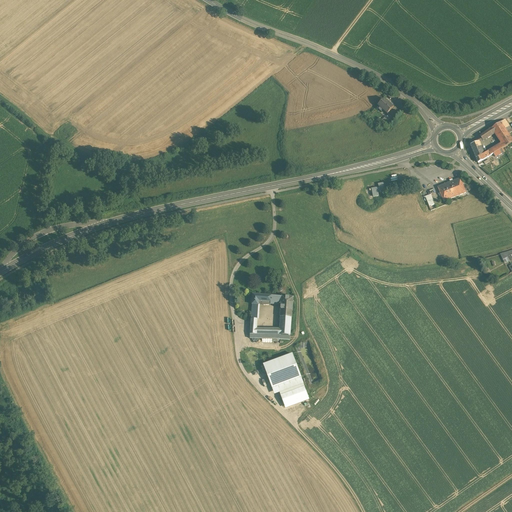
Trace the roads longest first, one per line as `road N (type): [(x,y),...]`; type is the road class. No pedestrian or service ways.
road 1 (secondary): [(434,144),(113,221),(0,272)]
road 2 (track): [(205,220),(279,210),(382,266),(511,249)]
road 3 (tertiary): [(207,0),(373,72),(439,128)]
road 4 (track): [(0,96),(58,148),(114,169),(146,212)]
